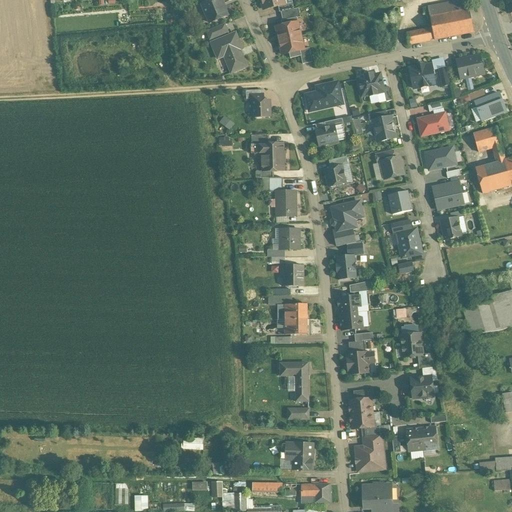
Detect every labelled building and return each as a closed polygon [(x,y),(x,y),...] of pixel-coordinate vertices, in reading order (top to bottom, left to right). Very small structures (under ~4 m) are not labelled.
[(213,0),(202,5),(210,23),(228,16),(221,0),(213,0)] [(262,0),(263,4),(266,3),(267,9),(278,7),(284,6),(284,5),(282,0),(262,0)] [(467,0),(463,0),(428,7),(432,29),(434,41),(474,33),(467,0)] [(292,3),(284,5),(284,6),(278,7),(279,13),(281,12),(294,9),(292,3)] [(294,9),(281,12),(283,21),(292,19),(293,19),(297,18),(300,18),(298,9),(294,9)] [(283,21),(281,21),(282,26),(276,28),(279,41),(301,36),(297,18),(293,19),(292,19),(283,21)] [(225,24),(207,32),(210,40),(228,32),(225,24)] [(432,29),(406,34),(408,46),(434,41),(432,29)] [(236,34),(211,43),(218,59),(224,56),(231,73),(247,67),(240,50),(242,49),(236,34)] [(301,36),(279,41),(282,55),(289,53),(304,50),(304,49),(301,36)] [(309,48),(304,49),(304,50),(289,53),(290,59),(301,56),(302,64),(312,62),(309,48)] [(480,57),(456,62),(460,77),(467,75),(471,78),(475,77),(476,75),(484,73),(480,57)] [(431,65),(410,69),(411,77),(409,80),(412,82),(413,86),(420,85),(420,88),(428,86),(428,83),(434,82),(431,65)] [(446,68),(438,70),(442,87),(450,86),(446,68)] [(380,75),(358,79),(362,95),(369,93),(369,97),(377,95),(377,94),(384,92),(383,88),(380,75)] [(338,85),(331,86),(329,85),(326,86),(324,88),(325,91),(317,92),(318,93),(321,108),(321,109),(333,106),(332,103),(342,101),(338,85)] [(389,87),(383,88),(384,92),(386,102),(392,101),(389,87)] [(470,101),(485,95),(483,90),(468,95),(470,101)] [(500,92),(474,102),(476,108),(481,121),(482,123),(507,113),(500,92)] [(318,93),(306,96),(309,111),(321,108),(318,93)] [(457,106),(470,101),(468,95),(455,100),(457,106)] [(264,96),(252,97),(254,118),(269,117),(268,101),(265,101),(264,99),(264,96)] [(443,109),(442,103),(428,106),(429,112),(443,109)] [(476,108),(471,110),(476,123),(481,121),(476,108)] [(372,121),(387,118),(386,111),(368,115),(369,122),(372,121)] [(449,130),(445,114),(418,120),(421,136),(449,130)] [(231,130),(236,123),(226,116),(221,122),(231,130)] [(387,118),(372,121),(374,126),(376,129),(377,134),(376,138),(377,142),(396,138),(395,133),(392,130),(391,126),(392,122),(391,117),(387,118)] [(342,119),(324,123),(326,129),(334,127),(335,127),(343,125),(342,119)] [(326,129),(316,131),(319,146),(329,143),(329,145),(337,144),(337,142),(338,141),(335,127),(334,127),(326,129)] [(496,128),(473,134),(478,152),(492,148),(496,163),(505,160),(501,146),(496,128)] [(269,135),(251,135),(251,145),(269,144),(269,135)] [(269,144),(251,145),(251,154),(260,154),(263,156),(263,171),(263,172),(273,171),(284,171),(284,162),(285,162),(285,153),(283,153),(283,144),(269,144)] [(456,165),(456,163),(454,153),(452,148),(425,154),(429,171),(456,165)] [(393,151),(376,155),(378,163),(380,162),(395,159),(393,151)] [(460,152),(454,153),(456,163),(462,162),(460,152)] [(346,157),(329,161),(331,169),(342,166),(348,165),(346,157)] [(395,159),(380,162),(384,180),(404,175),(400,158),(395,159)] [(496,163),(476,169),(483,194),(511,185),(505,160),(496,163)] [(331,169),(325,170),(329,188),(346,184),(342,166),(331,169)] [(461,175),(460,170),(446,173),(447,178),(461,175)] [(273,178),(269,178),(270,192),(276,192),(283,192),(283,178),(273,178)] [(433,188),(438,210),(463,204),(461,194),(458,183),(453,184),(433,188)] [(283,192),(276,192),(276,217),(296,217),(296,191),(283,192)] [(408,191),(388,196),(393,215),(412,211),(408,191)] [(467,193),(461,194),(463,204),(469,203),(467,193)] [(336,226),(337,230),(337,231),(337,232),(352,229),(356,228),(354,219),(363,217),(360,202),(332,208),(334,219),(332,222),(332,225),(336,226)] [(462,211),(450,214),(451,219),(457,218),(463,217),(462,211)] [(451,219),(441,222),(445,240),(461,236),(457,218),(451,219)] [(409,220),(392,224),(394,234),(397,234),(397,233),(411,230),(409,220)] [(355,243),(352,229),(337,232),(337,231),(334,232),(337,247),(347,245),(355,243)] [(411,230),(397,233),(397,234),(402,258),(422,254),(416,229),(411,230)] [(299,230),(280,230),(280,245),(280,250),(285,250),(300,250),(299,230)] [(355,243),(347,245),(348,256),(354,256),(364,255),(362,242),(355,243)] [(348,256),(336,257),(337,264),(336,265),(337,273),(338,273),(339,280),(357,279),(354,256),(348,256)] [(414,272),(412,262),(398,265),(400,275),(414,272)] [(303,286),(303,266),(284,266),(284,286),(303,286)] [(367,282),(350,286),(350,293),(368,291),(367,282)] [(511,290),(491,297),(493,302),(463,311),(465,315),(467,324),(471,336),(485,333),(502,330),(511,327),(511,290)] [(276,296),(270,296),(270,306),(278,306),(285,306),(285,305),(291,305),(291,296),(276,296)] [(359,297),(339,299),(340,315),(357,313),(356,307),(360,307),(359,297)] [(291,305),(285,305),(285,306),(278,306),(278,320),(286,320),(305,320),(305,314),(307,314),(307,305),(291,305)] [(357,313),(340,315),(341,323),(340,323),(341,327),(342,331),(363,328),(362,319),(357,319),(357,313)] [(305,325),(305,320),(286,320),(286,334),(285,334),(285,335),(307,335),(307,325),(305,325)] [(337,332),(337,341),(346,341),(345,332),(337,332)] [(373,333),(355,335),(355,342),(364,341),(373,340),(373,333)] [(421,334),(401,336),(403,358),(418,356),(423,355),(421,334)] [(355,342),(348,343),(350,355),(365,353),(364,341),(355,342)] [(350,355),(347,355),(348,358),(347,358),(347,359),(348,371),(348,372),(349,372),(349,375),(369,373),(368,363),(374,363),(373,353),(367,354),(367,353),(365,353),(350,355)] [(432,354),(423,355),(418,356),(419,369),(422,369),(435,368),(432,354)] [(308,364),(281,364),(281,376),(298,376),(298,391),(296,391),(296,402),(308,402),(308,375),(306,375),(306,365),(308,365),(308,364)] [(435,368),(422,369),(423,378),(431,377),(432,382),(438,381),(435,368)] [(423,378),(411,379),(413,399),(433,397),(432,382),(431,377),(423,378)] [(367,390),(353,392),(354,401),(368,399),(367,390)] [(511,392),(502,394),(505,413),(511,412),(511,392)] [(354,401),(350,401),(351,415),(372,413),(371,399),(368,399),(354,401)] [(308,410),(296,410),(296,419),(309,419),(308,410)] [(372,413),(351,415),(353,429),(361,428),(373,427),(372,413)] [(446,415),(430,416),(431,424),(447,422),(446,415)] [(373,427),(361,428),(362,438),(363,437),(378,436),(377,426),(373,427)] [(428,429),(428,428),(424,428),(424,429),(421,429),(423,450),(437,449),(435,428),(428,429)] [(418,430),(418,429),(414,429),(414,430),(407,431),(409,451),(423,450),(421,429),(418,430)] [(378,436),(363,437),(364,447),(382,445),(381,436),(378,436)] [(401,453),(399,437),(392,437),(394,453),(401,453)] [(186,449),(204,449),(203,441),(186,442),(186,449)] [(313,445),(287,444),(286,454),(294,454),(293,469),(293,470),(295,470),(312,470),(313,445)] [(364,447),(356,448),(358,472),(385,469),(382,445),(364,447)] [(511,458),(496,459),(496,463),(496,471),(496,472),(511,471),(511,470),(511,458)] [(496,463),(480,464),(480,472),(496,471),(496,463)] [(293,469),(280,468),(280,478),(295,478),(295,470),(293,470),(293,469)] [(511,486),(511,480),(494,481),(494,491),(511,490),(511,486)] [(194,481),(194,490),(209,490),(208,481),(194,481)] [(213,481),(213,498),(223,497),(224,511),(245,511),(245,493),(224,493),(224,481),(213,481)] [(115,483),(116,504),(129,504),(128,483),(115,483)] [(380,484),(376,484),(374,486),(375,486),(364,487),(365,508),(379,508),(388,507),(391,507),(390,486),(382,486),(382,485),(380,484)] [(299,500),(299,485),(253,485),(253,495),(284,495),(284,500),(299,500)] [(330,485),(314,485),(315,503),(331,503),(330,485)] [(151,510),(150,495),(136,495),(137,510),(151,510)] [(196,511),(195,503),(165,504),(165,511),(196,511)]
